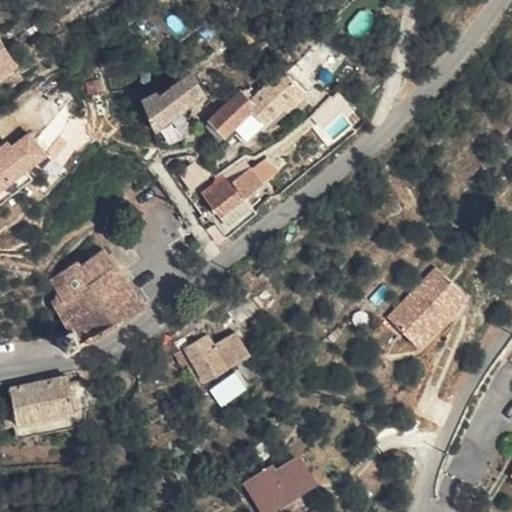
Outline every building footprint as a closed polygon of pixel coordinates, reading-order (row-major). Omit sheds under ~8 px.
[(0,77),(11,70),(0,54),(0,77)] [(231,98),(249,115),(226,140),(238,150),(274,111),(279,115),(297,95),(274,73),(247,101),(236,92),(231,98)] [(151,93),(133,109),(148,131),(196,92),(181,75),(155,96),(151,93)] [(219,135),(226,140),(249,115),(231,98),(229,96),(196,131),(210,145),(219,135)] [(0,151),(0,195),(50,159),(29,131),(0,151)] [(234,203),(259,184),(246,167),(226,182),(223,178),(214,184),(211,181),(199,191),(216,214),(209,219),(221,236),(246,219),(234,203)] [(58,274),(41,311),(54,333),(47,341),(55,354),(118,318),(132,310),(103,267),(96,256),(72,273),(58,274)] [(419,353),(468,303),(435,271),(386,322),(419,353)] [(206,348),(221,372),(242,360),(228,336),(206,348)] [(200,337),(167,356),(173,368),(177,365),(183,362),(191,376),(197,386),(221,372),(206,348),(200,337)] [(183,362),(177,365),(185,379),(191,376),(183,362)] [(237,370),(208,388),(219,406),(248,389),(237,370)] [(0,427),(5,427),(62,418),(61,415),(56,381),(0,391),(0,400),(1,409),(0,409),(0,427)] [(62,418),(5,427),(7,439),(71,429),(69,415),(61,415),(62,418)] [(264,511),(280,501),(284,507),(306,492),(291,469),(270,483),(266,477),(242,494),(253,511),(264,511)]
